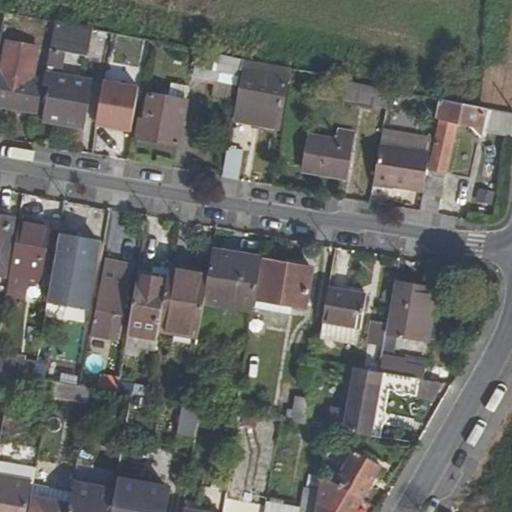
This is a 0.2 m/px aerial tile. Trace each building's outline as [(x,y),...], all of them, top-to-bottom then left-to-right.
[(43,81),(40,101),(46,102),(42,123),(84,131),(91,97),(68,92),(70,81),(59,79),(63,52),(86,57),(91,32),(54,24),(43,81)] [(31,39),(47,42),(49,30),(38,28),(37,32),(32,32),(31,39)] [(0,108),(37,115),(40,101),(43,81),(32,79),(38,51),(6,45),(1,73),(0,72),(0,108)] [(243,62),(198,53),(193,82),(217,87),(219,78),(239,81),(241,71),(243,62)] [(292,72),(243,62),(241,71),(245,72),(287,80),(291,81),(292,72)] [(235,104),(232,123),(236,124),(245,72),(241,71),(239,81),(235,104)] [(278,131),(287,80),(245,72),(236,124),(278,131)] [(219,78),(217,87),(214,101),(235,104),(239,81),(219,78)] [(93,85),(70,81),(68,92),(91,97),(93,85)] [(387,112),(390,93),(345,84),(342,103),(359,106),(358,112),(371,114),(372,109),(387,112)] [(140,92),(103,86),(95,131),(132,137),(140,92)] [(186,103),(188,90),(169,87),(166,100),(150,97),(145,124),(140,123),(136,140),(178,148),(186,105),(186,103)] [(479,139),(481,128),(484,112),(440,103),(437,120),(440,121),(428,177),(426,177),(422,195),(418,215),(436,218),(444,179),(446,176),(457,126),(469,128),(479,139)] [(509,134),(511,122),(511,117),(484,112),(481,128),(509,134)] [(303,173),(345,181),(353,136),(338,133),(336,144),(310,139),(303,173)] [(374,186),(422,195),(426,177),(430,155),(380,147),(374,186)] [(227,152),(221,181),(237,183),(242,155),(227,152)] [(5,257),(12,222),(0,219),(0,278),(4,279),(7,258),(5,257)] [(49,225),(19,219),(18,227),(48,233),(49,225)] [(48,233),(18,227),(9,277),(51,284),(59,239),(59,235),(48,233)] [(98,246),(59,239),(51,284),(47,304),(86,311),(98,246)] [(203,304),(252,313),(261,264),(212,255),(208,280),(203,304)] [(256,301),(305,310),(311,273),(262,265),(256,301)] [(197,338),(203,304),(208,280),(169,273),(167,283),(159,331),(197,338)] [(167,283),(137,278),(127,335),(157,340),(159,331),(167,283)] [(429,293),(395,286),(386,336),(420,342),(429,293)] [(99,291),(94,321),(109,323),(112,309),(125,311),(127,295),(99,291)] [(366,299),(328,292),(322,326),(360,332),(366,299)] [(439,295),(429,293),(420,342),(430,343),(439,295)] [(360,332),(322,326),(319,342),(358,349),(360,332)] [(157,342),(196,349),(197,338),(159,331),(157,340),(157,342)] [(421,383),(423,383),(425,368),(405,365),(406,362),(382,357),(379,376),(421,383)] [(0,375),(11,378),(34,381),(36,367),(0,361),(0,375)] [(119,378),(81,371),(78,389),(90,391),(116,396),(119,378)] [(371,392),(388,395),(418,400),(421,383),(379,376),(356,372),(344,436),(362,439),(371,392)] [(8,393),(48,400),(48,398),(51,385),(34,381),(11,378),(8,393)] [(90,391),(78,389),(51,385),(48,398),(87,405),(90,391)] [(362,439),(379,442),(388,395),(371,392),(362,439)] [(291,427),(304,429),(308,405),(296,402),(291,427)] [(196,423),(181,421),(178,438),(193,440),(196,423)] [(319,494),(314,511),(353,511),(376,470),(384,454),(354,445),(348,455),(336,478),(322,475),(319,494)] [(11,468),(0,465),(0,475),(10,478),(11,468)] [(0,493),(29,499),(31,490),(31,488),(0,482),(0,493)] [(162,511),(166,494),(117,485),(115,497),(111,511),(162,511)] [(71,498),(68,511),(111,511),(115,497),(73,489),(71,498)] [(68,511),(71,498),(31,490),(29,499),(26,511),(68,511)] [(300,511),(314,511),(319,494),(304,491),(300,511)] [(26,511),(29,499),(0,493),(0,511),(26,511)]
